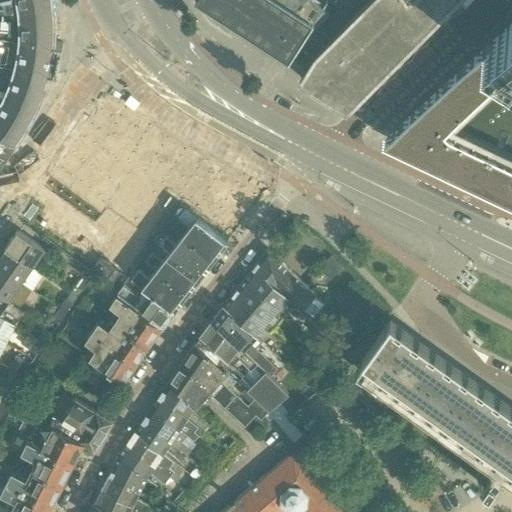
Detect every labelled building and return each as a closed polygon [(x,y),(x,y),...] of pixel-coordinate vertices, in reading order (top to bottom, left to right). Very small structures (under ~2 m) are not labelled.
[(0,0),(0,164),(9,152),(7,151),(16,139),(17,140),(25,128),(32,117),(38,105),(44,90),(50,74),(49,74),(49,71),(53,71),(57,72),(62,43),(59,42),(54,41),(55,38),(56,38),(57,24),(56,8),(55,0),(0,0)] [(196,0),(289,60),(312,23),(315,24),(334,6),(328,0),(196,0)] [(346,0),(320,27),(330,37),(316,52),(299,78),(347,107),(453,0),(346,0)] [(511,5),(494,16),(377,130),(387,135),(382,140),(511,200),(511,5)] [(47,209),(34,228),(69,255),(86,231),(76,224),(124,156),(235,229),(258,193),(125,107),(117,119),(101,108),(36,201),(47,209)] [(173,214),(171,217),(166,223),(167,223),(181,235),(213,259),(228,241),(196,216),(188,226),(179,218),(174,214),(173,214)] [(4,246),(32,266),(44,248),(17,229),(5,246),(4,246)] [(153,240),(158,244),(168,251),(201,275),(213,259),(181,235),(175,243),(160,231),(153,240)] [(4,246),(0,252),(0,268),(21,282),(32,266),(4,246)] [(267,248),(255,264),(303,307),(314,293),(267,248)] [(140,257),(155,268),(187,293),(201,275),(168,251),(162,260),(152,252),(150,254),(145,250),(140,257)] [(325,261),(318,268),(330,279),(337,272),(342,266),(331,255),(325,261)] [(100,256),(91,269),(111,284),(120,272),(100,256)] [(303,307),(255,264),(244,278),(255,289),(266,300),(284,315),(290,308),(294,303),(299,308),(301,310),(303,307)] [(0,268),(0,292),(9,299),(21,282),(0,268)] [(141,286),(146,289),(173,310),(187,293),(155,268),(148,277),(138,269),(132,278),(141,286)] [(75,285),(81,290),(89,279),(82,275),(75,285)] [(98,278),(91,288),(97,293),(104,283),(98,278)] [(244,278),(233,292),(273,328),(278,322),(284,315),(266,300),(255,289),(244,278)] [(124,285),(118,293),(159,325),(162,326),(173,310),(146,289),(140,297),(124,285)] [(0,292),(0,312),(9,299),(0,292)] [(233,292),(223,306),(255,334),(261,340),(262,341),(273,328),(233,292)] [(121,310),(114,320),(149,345),(155,336),(154,333),(159,325),(118,293),(110,302),(121,310)] [(387,308),(372,293),(363,302),(371,310),(366,315),(373,322),(387,308)] [(66,298),(58,309),(65,313),(72,303),(66,298)] [(81,303),(73,313),(80,317),(87,307),(81,303)] [(223,306),(212,320),(267,372),(273,366),(255,348),(261,340),(255,334),(223,306)] [(65,313),(58,309),(51,319),(58,324),(65,313)] [(80,317),(73,313),(67,323),(73,327),(80,317)] [(386,324),(365,353),(363,355),(354,367),(511,480),(511,405),(390,318),(387,322),(386,324)] [(98,320),(90,331),(134,363),(140,354),(143,353),(149,345),(114,320),(109,327),(98,320)] [(212,320),(195,341),(219,364),(224,358),(232,365),(238,358),(251,371),(239,383),(246,389),(255,397),(269,410),(288,393),(267,372),(212,320)] [(44,329),(37,339),(44,344),(51,334),(44,329)] [(134,363),(90,331),(86,339),(96,346),(89,356),(122,380),(122,379),(126,379),(130,372),(129,369),(134,363)] [(44,344),(37,339),(30,350),(36,354),(44,344)] [(176,370),(168,382),(195,405),(196,404),(197,405),(203,398),(207,393),(208,392),(245,425),(256,414),(261,418),(265,414),(269,410),(255,397),(250,402),(248,405),(223,381),(221,384),(217,381),(226,371),(219,364),(195,341),(176,370)] [(345,355),(332,364),(339,374),(351,364),(345,355)] [(23,360),(15,370),(22,375),(29,364),(23,360)] [(22,375),(15,370),(6,389),(13,393),(22,375)] [(317,375),(306,385),(312,393),(324,384),(317,375)] [(168,382),(159,395),(204,431),(208,425),(191,411),(195,405),(168,382)] [(242,394),(250,402),(255,397),(246,389),(242,394)] [(200,436),(204,431),(159,395),(151,406),(180,429),(187,435),(194,441),(198,435),(200,436)] [(2,396),(0,399),(0,409),(3,411),(9,400),(2,396)] [(52,413),(48,420),(82,442),(94,449),(113,420),(104,415),(76,397),(66,413),(56,407),(53,411),(52,411),(51,412),(52,413)] [(293,439),(293,440),(301,434),(286,415),(290,412),(288,410),(280,400),(269,410),(265,414),(266,415),(270,420),(273,417),(279,423),(286,431),(293,439)] [(35,458),(30,467),(63,484),(68,474),(67,472),(82,442),(48,420),(15,401),(14,402),(9,413),(23,420),(19,428),(21,436),(29,440),(23,451),(35,458)] [(187,435),(180,429),(151,406),(143,417),(174,444),(187,455),(191,449),(182,441),(187,435)] [(187,455),(174,444),(143,417),(142,419),(135,430),(163,453),(166,449),(175,457),(182,463),(187,455)] [(162,454),(135,430),(127,442),(174,481),(176,482),(180,477),(168,467),(172,462),(162,454)] [(127,442),(118,455),(146,478),(151,471),(153,473),(152,474),(164,483),(169,487),(174,481),(127,442)] [(285,457),(268,472),(255,482),(235,499),(232,496),(228,500),(231,503),(220,511),(285,511),(289,509),(298,510),(299,511),(354,511),(328,480),(328,479),(324,475),(304,451),(292,450),(285,457)] [(118,455),(108,474),(139,492),(143,484),(145,486),(144,488),(152,494),(157,486),(146,478),(118,455)] [(11,469),(5,481),(50,505),(55,495),(57,495),(63,484),(30,467),(26,477),(11,469)] [(195,468),(189,474),(195,479),(200,472),(195,468)] [(108,474),(101,488),(144,511),(147,511),(151,506),(136,498),(139,492),(108,474)] [(496,482),(490,477),(483,486),(489,491),(491,488),(496,482)] [(0,491),(15,500),(9,510),(14,511),(46,511),(50,505),(5,481),(0,490),(0,491)] [(144,511),(101,488),(94,502),(111,511),(144,511)] [(179,495),(182,498),(188,492),(184,489),(179,495)] [(172,499),(177,504),(182,498),(176,494),(172,499)] [(111,511),(94,502),(89,511),(111,511)]
